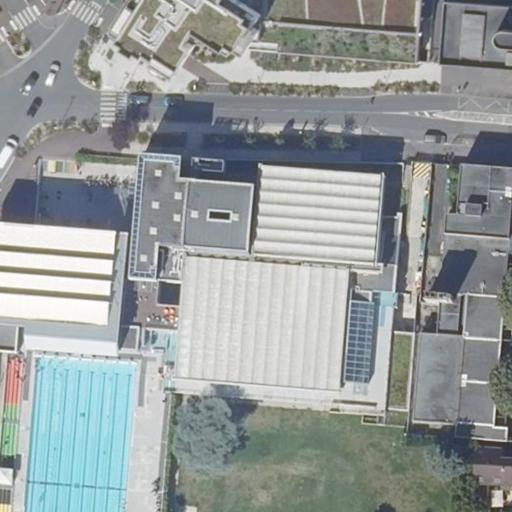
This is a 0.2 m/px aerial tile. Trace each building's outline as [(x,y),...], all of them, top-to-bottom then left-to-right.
[(123,0),(106,26),(175,79),(200,40),(257,43),(261,0),(123,0)] [(261,0),(257,43),(414,60),(420,0),(261,0)] [(511,6),(444,1),(438,65),(511,70),(511,6)] [(198,157),(196,179),(230,181),(231,159),(198,157)] [(146,419),(173,421),(176,381),(341,393),(340,406),(386,410),(402,219),(380,217),(382,189),(261,179),(261,187),(169,179),(170,168),(142,166),(138,211),(163,213),(161,248),(153,248),(152,259),(160,259),(158,279),(150,279),(148,306),(124,305),(129,243),(6,234),(0,306),(0,352),(15,354),(2,511),(138,511),(141,489),(146,419)] [(511,170),(462,167),(458,216),(447,216),(441,296),(426,295),(423,335),(419,335),(412,423),(457,426),(456,439),(473,440),(507,442),(508,429),(495,427),(509,254),(511,253),(511,170)] [(165,511),(173,421),(146,419),(141,489),(138,511),(165,511)] [(487,450),(473,449),(472,490),(471,511),(488,511),(489,507),(485,503),(486,483),(511,484),(511,462),(487,461),(487,450)]
